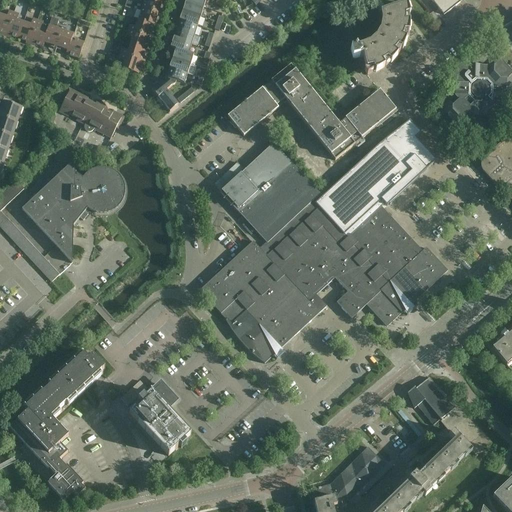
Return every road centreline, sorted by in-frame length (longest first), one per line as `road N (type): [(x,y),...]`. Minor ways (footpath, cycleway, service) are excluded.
road 1 (residential): [(409,111),(335,175),(285,116),(242,151),(231,139),(181,184)]
road 2 (tertiary): [(318,441),(511,285)]
road 3 (residential): [(181,184),(135,111),(110,85),(85,77),(109,0)]
road 4 (residential): [(318,441),(182,294)]
road 5 (residential): [(409,111),(399,80),(499,5)]
road 6 (residential): [(511,229),(409,111)]
road 7 (tertiary): [(137,511),(278,480)]
